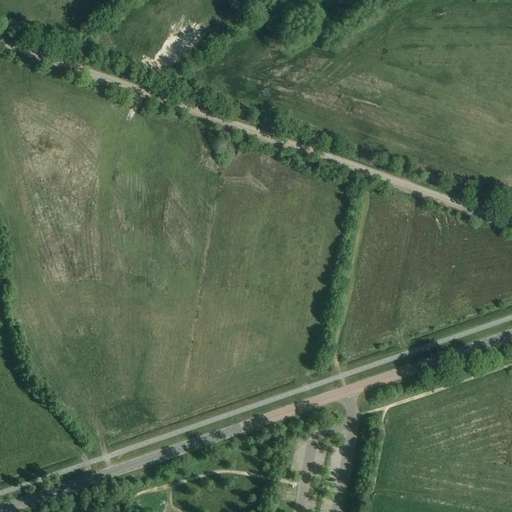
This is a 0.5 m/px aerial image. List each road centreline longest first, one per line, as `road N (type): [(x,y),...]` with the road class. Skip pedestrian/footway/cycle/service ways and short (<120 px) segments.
road 1 (tertiary): [(0,511),(511,335)]
road 2 (track): [(0,41),(370,173)]
road 3 (track): [(370,173),(511,225)]
